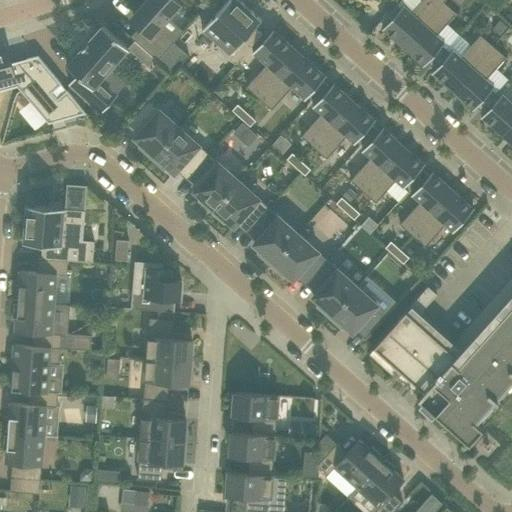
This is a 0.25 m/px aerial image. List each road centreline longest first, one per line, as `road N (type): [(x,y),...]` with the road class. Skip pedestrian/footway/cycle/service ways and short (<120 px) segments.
road 1 (residential): [(0,175),(73,153),(96,156),(496,511)]
road 2 (residential): [(298,0),(511,191)]
